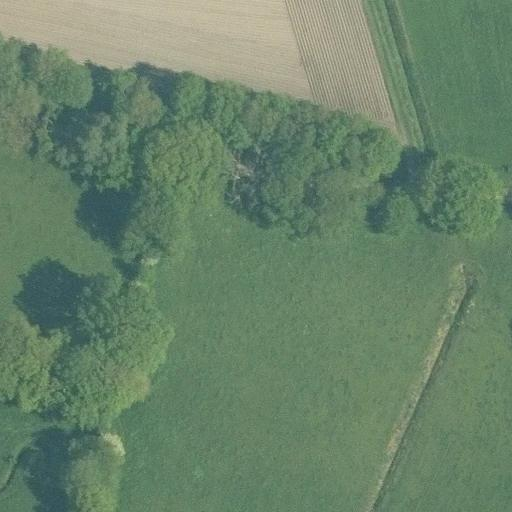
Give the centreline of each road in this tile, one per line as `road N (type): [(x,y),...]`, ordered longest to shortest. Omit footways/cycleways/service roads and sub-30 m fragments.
road 1 (track): [(0,120),(335,190),(416,189)]
road 2 (track): [(416,189),(362,0)]
